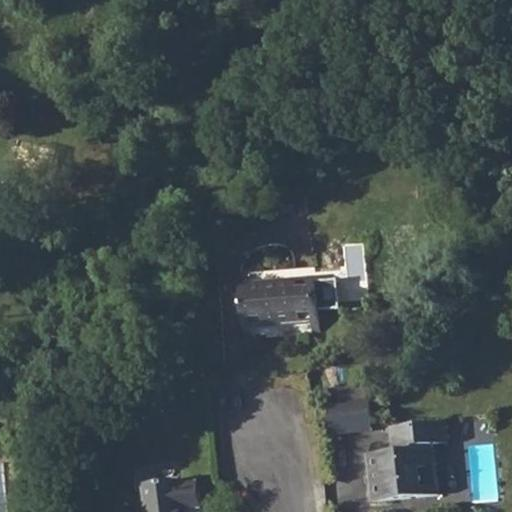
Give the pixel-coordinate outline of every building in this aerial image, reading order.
[(27,144),(21,164),(46,172),(53,153),(27,144)] [(315,268),(240,275),(245,342),(319,336),(315,268)] [(366,413),(337,415),(338,437),(367,435),(366,413)] [(369,457),(370,475),(377,475),(378,486),(370,485),(372,503),(438,495),(437,488),(436,487),(434,469),(435,468),(434,451),(369,457)] [(143,485),(146,511),(183,511),(184,511),(200,511),(197,483),(181,484),(180,482),(143,485)]
